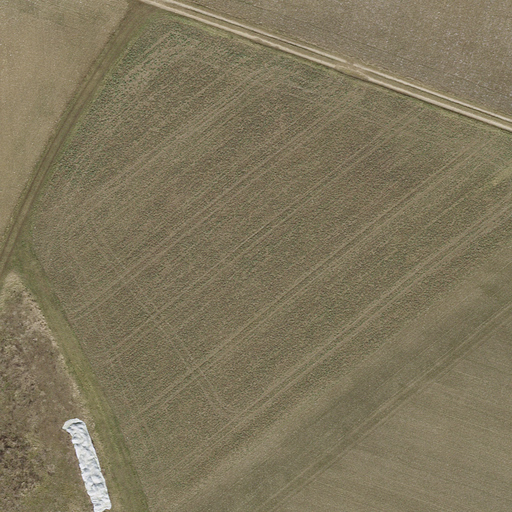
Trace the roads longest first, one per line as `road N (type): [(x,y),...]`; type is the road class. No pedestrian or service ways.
road 1 (track): [(163,0),(511,122)]
road 2 (track): [(16,229),(72,330),(119,442),(135,511)]
road 3 (track): [(147,0),(94,77),(0,268)]
